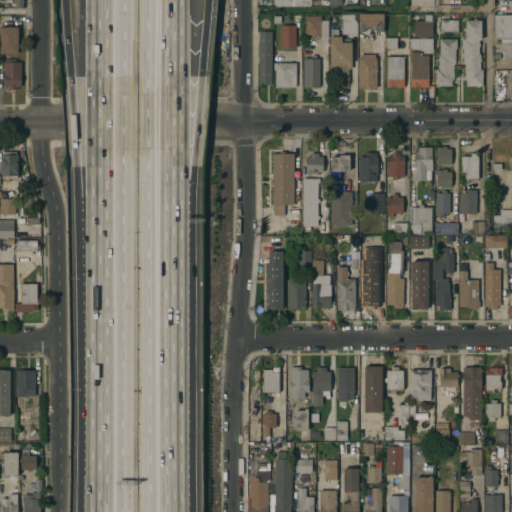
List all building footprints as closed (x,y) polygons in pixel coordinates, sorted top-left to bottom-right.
[(21,0),(11,0),(12,8),(22,8),(21,0)] [(357,33),(342,33),(342,13),(357,13),(357,33)] [(359,14),(384,13),(384,30),(377,30),(377,26),(366,26),(366,31),(359,31),(359,14)] [(414,20),(425,20),(425,14),(432,14),(432,19),(433,19),(433,35),(428,35),(428,37),(422,37),(422,35),(414,35),(414,20)] [(511,38),(494,38),(493,14),(511,14),(511,38)] [(328,15),(328,36),(312,36),(312,33),(305,33),(305,15),(328,15)] [(483,85),(466,85),(467,78),(465,78),(465,63),(463,63),(463,48),(462,48),(462,37),(466,37),(466,30),(463,30),(463,27),(466,27),(466,19),(474,19),(474,17),(476,17),(476,19),(482,19),(481,39),(479,39),(479,42),(480,42),(480,45),(479,45),(479,53),(480,53),(480,58),(481,58),(481,62),(480,62),(480,68),(483,68),(483,85)] [(440,31),(440,19),(458,19),(458,31),(440,31)] [(296,47),(281,47),(281,25),(295,24),(296,47)] [(0,27),(18,27),(18,54),(0,54),(0,27)] [(352,68),(349,68),(349,83),(342,83),(342,86),(333,86),(333,75),(331,75),(330,28),(338,28),(338,35),(342,35),(342,41),(352,41),(352,68)] [(272,83),(259,83),(259,30),(272,30),(272,83)] [(386,48),(386,37),(396,37),(397,48),(386,48)] [(410,50),(410,38),(431,38),(431,50),(410,50)] [(436,85),(436,69),(439,69),(438,53),(440,53),(440,38),(457,38),(457,48),(455,48),(455,63),(454,63),(454,79),(452,79),(452,85),(436,85)] [(503,50),(498,49),(498,42),(511,42),(511,56),(503,56),(503,50)] [(412,78),(411,52),(419,51),(419,55),(428,55),(429,86),(417,86),(417,87),(413,87),(413,86),(411,86),(411,78),(412,78)] [(377,87),(359,87),(359,56),(360,56),(360,53),(375,53),(375,56),(377,56),(377,87)] [(303,57),(311,57),(311,54),(316,54),(316,57),(320,57),(320,86),(303,86),(303,57)] [(404,86),(395,86),(395,85),(393,85),(393,87),(389,87),(389,85),(386,86),(386,78),(387,78),(387,56),(404,56),(404,86)] [(4,59),(16,59),(16,63),(21,63),(21,87),(16,87),(16,90),(8,90),(8,87),(4,87),(4,59)] [(296,62),(296,86),(276,86),(276,69),(274,69),(274,62),(296,62)] [(437,163),(437,146),(442,146),(442,145),(447,145),(447,148),(451,148),(452,162),(437,163)] [(415,151),(419,151),(418,146),(432,146),(432,169),(431,169),(431,179),(416,179),(415,151)] [(359,156),(366,156),(366,152),(376,151),(376,156),(378,156),(378,174),(377,174),(377,180),(360,180),(359,156)] [(387,155),(392,155),(392,151),(400,151),(400,155),(405,155),(405,175),(397,176),(397,179),(392,179),(392,176),(387,176),(387,155)] [(303,177),(307,177),(307,171),(301,171),(302,158),(306,158),(306,155),(311,155),(311,152),(319,152),(319,155),(323,156),(323,171),(318,171),(318,177),(319,177),(319,182),(318,182),(318,215),(320,215),(320,218),(318,218),(318,225),(303,225),(303,177)] [(459,178),(459,171),(461,171),(461,156),(471,155),(471,152),(478,152),(479,178),(459,178)] [(0,155),(2,155),(2,153),(16,153),(16,156),(17,155),(18,176),(16,176),(16,178),(2,179),(2,176),(1,177),(0,155)] [(294,203),(292,203),(292,212),(284,212),(284,215),(274,215),(274,203),(273,203),(273,183),(271,183),(271,178),(273,178),(273,153),(294,153),(294,203)] [(332,170),(331,156),(340,156),(340,154),(349,154),(350,170),(332,170)] [(437,185),(437,169),(442,169),(442,168),(447,168),(447,171),(451,171),(452,185),(437,185)] [(477,213),(460,212),(460,192),(466,192),(466,189),(477,189),(477,213)] [(332,190),(352,190),(351,224),(331,224),(332,190)] [(436,192),(442,192),(442,190),(447,190),(447,192),(450,192),(450,212),(444,212),(444,216),(436,216),(436,192)] [(384,213),(370,213),(370,192),(384,192),(384,213)] [(387,196),(392,196),(392,193),(398,193),(398,196),(403,196),(403,212),(393,212),(393,216),(387,216),(387,196)] [(1,215),(0,200),(14,199),(15,215),(1,215)] [(410,206),(419,206),(419,203),(424,204),(424,206),(431,206),(431,229),(432,229),(432,233),(409,233),(410,206)] [(511,229),(493,229),(493,214),(500,214),(500,208),(511,208),(511,229)] [(0,238),(0,220),(14,221),(13,238),(0,238)] [(480,220),(480,232),(472,233),(472,221),(480,220)] [(435,233),(435,221),(458,221),(458,233),(435,233)] [(408,222),(408,233),(394,233),(394,222),(408,222)] [(387,271),(388,271),(388,252),(390,252),(390,250),(389,250),(389,240),(401,240),(401,235),(408,235),(408,243),(401,243),(401,250),(402,250),(402,272),(400,272),(400,278),(403,278),(403,304),(402,304),(402,307),(393,307),(393,304),(387,304),(387,271)] [(505,236),(487,235),(486,247),(504,248),(505,236)] [(409,249),(409,236),(427,236),(427,248),(409,249)] [(16,252),(16,241),(37,241),(37,246),(39,246),(39,251),(37,251),(37,252),(16,252)] [(435,281),(436,281),(436,279),(434,279),(434,255),(437,255),(437,247),(448,247),(450,247),(452,248),(452,253),(453,253),(453,272),(445,272),(445,268),(442,268),(442,271),(444,271),(444,275),(443,275),(443,277),(448,277),(448,281),(449,281),(449,293),(451,293),(451,308),(439,308),(439,305),(435,305),(435,281)] [(310,269),(299,269),(299,249),(310,249),(310,269)] [(359,256),(359,267),(351,268),(351,256),(354,256),(354,251),(358,251),(358,256),(359,256)] [(506,259),(507,270),(499,270),(499,259),(506,259)] [(410,261),(427,261),(427,308),(411,308),(411,307),(410,307),(410,261)] [(0,265),(12,265),(13,312),(1,312),(1,309),(0,309),(0,265)] [(355,309),(337,309),(337,306),(336,266),(347,265),(347,270),(348,270),(348,275),(347,275),(347,278),(355,278),(355,309)] [(381,308),(367,308),(367,305),(362,305),(362,278),(363,278),(363,269),(371,269),(371,278),(381,278),(381,308)] [(478,300),(479,300),(479,307),(468,307),(468,306),(459,306),(459,270),(467,270),(467,279),(479,279),(478,300)] [(331,304),(330,304),(330,307),(320,307),(320,305),(312,305),(312,296),(311,296),(311,292),(312,292),(312,283),(314,283),(314,274),(330,274),(330,284),(331,284),(331,304)] [(287,278),(289,278),(289,276),(301,276),(301,278),(306,278),(306,308),(287,308),(287,278)] [(500,305),(497,305),(497,308),(490,308),(490,305),(485,305),(485,282),(500,282),(500,305)] [(15,313),(15,304),(20,304),(20,284),(37,284),(37,311),(28,311),(28,313),(15,313)] [(263,287),(281,287),(280,304),(275,304),(275,308),(269,308),(269,304),(263,304),(263,287)] [(364,365),(382,365),(382,411),(364,411),(364,365)] [(291,397),(291,390),(290,390),(290,379),(291,379),(291,366),(302,366),(302,368),(308,369),(308,376),(309,376),(309,391),(305,391),(305,397),(291,397)] [(313,370),(317,370),(317,366),(326,366),(326,370),(330,370),(330,389),(330,397),(326,397),(326,394),(322,394),(322,404),(313,405),(313,370)] [(354,391),(353,391),(353,398),(348,399),(348,400),(338,400),(338,391),(337,391),(337,366),(354,366),(354,391)] [(403,377),(405,377),(405,381),(403,381),(403,389),(386,389),(386,381),(385,381),(385,377),(386,377),(386,369),(391,369),(391,366),(399,366),(399,369),(403,369),(403,377)] [(481,420),(468,420),(468,416),(462,416),(462,366),(482,366),(482,386),(481,386),(481,401),(481,420)] [(440,385),(440,367),(450,367),(450,371),(458,371),(458,385),(440,385)] [(486,390),(485,370),(489,370),(489,367),(501,367),(501,382),(503,382),(503,383),(502,383),(502,388),(501,388),(501,390),(498,390),(498,388),(494,388),(494,389),(486,390)] [(263,391),(263,368),(273,368),(273,372),(279,372),(279,391),(275,391),(275,398),(267,398),(267,391),(263,391)] [(410,368),(431,368),(431,385),(431,400),(410,400),(410,368)] [(15,369),(34,369),(34,388),(33,388),(33,396),(26,396),(26,408),(16,408),(16,396),(15,396),(15,369)] [(9,416),(0,416),(0,370),(9,370),(9,416)] [(500,418),(498,418),(498,416),(494,416),(494,420),(489,420),(489,417),(485,417),(485,402),(491,402),(491,399),(497,399),(497,402),(500,402),(500,418)] [(408,424),(400,424),(400,415),(398,415),(398,411),(399,411),(400,404),(404,404),(404,401),(408,401),(408,424)] [(308,429),(295,429),(295,410),(305,409),(305,408),(308,407),(308,429)] [(276,426),(262,427),(262,412),(265,412),(265,410),(272,410),(272,412),(276,412),(276,426)] [(336,420),(347,420),(347,439),(336,439),(336,420)] [(385,425),(398,425),(398,429),(404,429),(404,439),(385,439),(385,425)] [(324,426),(335,426),(335,439),(324,439),(324,426)] [(0,428),(10,428),(10,441),(0,441),(0,428)] [(449,428),(449,441),(435,441),(435,428),(449,428)] [(261,443),(248,443),(248,429),(261,429),(261,443)] [(495,429),(507,429),(508,442),(495,443),(495,429)] [(461,432),(473,432),(473,443),(461,444),(461,432)] [(270,442),(270,450),(261,451),(261,443),(270,442)] [(362,455),(362,442),(373,442),(373,455),(362,455)] [(386,445),(402,445),(402,446),(403,469),(401,469),(401,473),(388,473),(388,470),(387,470),(386,447),(386,445)] [(20,470),(20,455),(20,448),(27,448),(27,455),(35,455),(35,470),(20,470)] [(482,474),(471,474),(471,469),(464,470),(464,460),(459,460),(459,451),(468,450),(468,448),(481,448),(482,474)] [(2,475),(2,465),(1,465),(0,462),(2,462),(2,459),(0,459),(0,452),(16,452),(17,475),(2,475)] [(291,511),(274,511),(275,458),(292,458),(291,511)] [(312,458),(312,472),(295,472),(295,458),(312,458)] [(335,460),(323,460),(323,480),(335,480),(335,460)] [(485,465),(491,465),(491,468),(497,468),(498,475),(498,478),(497,478),(498,485),(485,485),(485,465)] [(366,482),(366,480),(367,480),(367,466),(381,466),(381,482),(366,482)] [(357,468),(357,511),(342,511),(342,500),(344,500),(344,496),(348,496),(348,491),(343,491),(343,468),(357,468)] [(248,511),(248,497),(248,475),(254,475),(254,470),(269,470),(269,480),(267,480),(267,511),(248,511)] [(415,511),(415,476),(429,476),(429,474),(431,474),(431,476),(433,476),(433,496),(432,496),(432,503),(433,503),(433,511),(415,511)] [(398,475),(409,475),(409,489),(398,489),(398,475)] [(468,481),(469,496),(459,496),(459,481),(468,481)] [(297,511),(297,487),(305,487),(305,496),(313,496),(313,511),(297,511)] [(365,511),(365,500),(371,500),(371,503),(372,503),(372,487),(381,487),(381,511),(365,511)] [(335,490),(335,511),(319,511),(319,490),(335,490)] [(450,511),(435,511),(435,490),(450,491),(450,511)] [(30,494),(30,492),(38,492),(38,511),(22,511),(22,494),(30,494)] [(484,511),(484,494),(496,494),(496,493),(502,493),(502,511),(484,511)] [(16,511),(0,511),(0,498),(7,498),(7,494),(16,494),(16,511)] [(407,511),(389,511),(389,495),(407,495),(407,511)] [(477,511),(478,511),(460,511),(460,501),(470,501),(470,498),(477,498),(477,511)]
